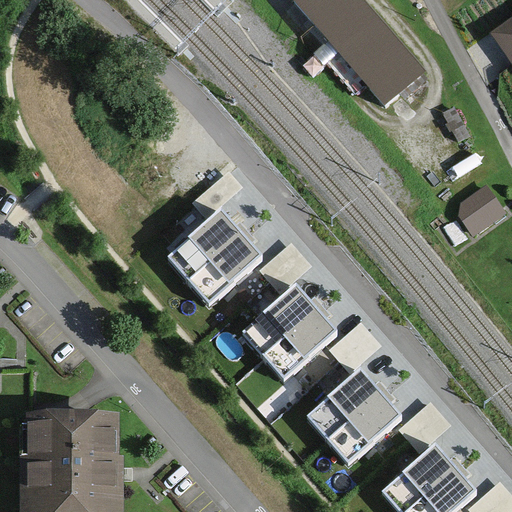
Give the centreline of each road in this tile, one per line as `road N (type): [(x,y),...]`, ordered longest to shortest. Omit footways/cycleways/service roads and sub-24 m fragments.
road 1 (residential): [(244,511),(0,239)]
road 2 (residential): [(511,165),(431,0)]
